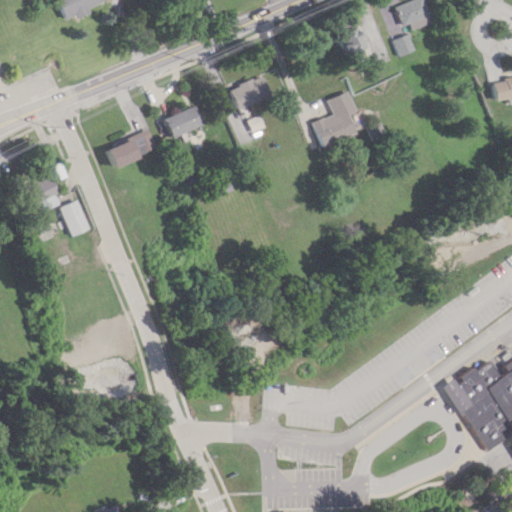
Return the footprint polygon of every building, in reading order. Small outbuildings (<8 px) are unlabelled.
[(104,1),(103,0),(56,0),(64,19),(74,15),(75,18),(89,12),(87,8),(104,1)] [(405,23),(408,30),(428,21),(419,0),(406,0),(392,6),(400,25),(405,23)] [(363,47),(353,26),(333,35),(342,56),(363,47)] [(389,40),(395,56),(411,50),(404,33),(389,40)] [(234,108),(268,97),(261,76),(227,87),(234,108)] [(511,96),(511,76),(490,80),(492,100),(511,96)] [(324,99),(330,113),(309,122),(320,148),(353,134),(345,114),(354,111),(345,90),(324,99)] [(165,116),(171,136),(203,126),(197,106),(165,116)] [(105,149),(114,167),(157,148),(149,129),(105,149)] [(62,203),(49,174),(26,185),(40,214),(62,203)] [(232,189),(228,181),(216,188),(220,195),(232,189)] [(62,206),(73,236),(91,229),(81,200),(62,206)] [(434,387),(444,379),(448,384),(453,381),(450,376),(465,366),(468,370),(481,361),(492,376),(501,370),(498,366),(511,355),(511,446),(504,436),(483,451),(456,414),(454,415),(434,387)]
